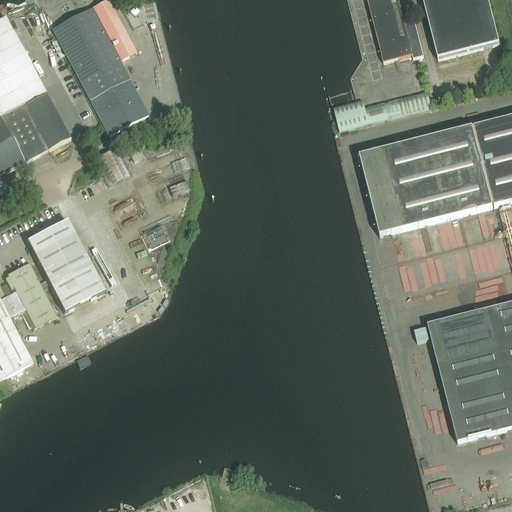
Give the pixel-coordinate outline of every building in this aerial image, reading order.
[(404,26),(397,0),(366,0),(384,66),(412,59),(413,63),(424,60),(414,23),(404,26)] [(487,0),(421,0),(438,63),(499,47),(487,0)] [(108,3),(92,11),(120,65),(137,56),(108,3)] [(92,11),(52,32),(109,139),(149,118),(120,65),(92,11)] [(6,21),(0,23),(0,179),(70,142),(6,21)] [(389,105),(393,121),(432,111),(428,96),(389,105)] [(334,110),(339,134),(389,122),(385,107),(365,112),(363,103),(334,110)] [(384,155),(362,161),(382,239),(404,233),(492,210),(511,205),(511,122),(486,129),(484,120),(435,133),(437,141),(384,155)] [(144,160),(137,146),(126,151),(134,165),(144,160)] [(95,162),(104,179),(109,189),(130,178),(116,151),(95,162)] [(0,383),(32,367),(8,322),(23,315),(32,332),(59,319),(44,290),(49,287),(64,316),(104,295),(67,224),(27,245),(47,283),(42,286),(31,266),(4,279),(6,282),(5,282),(11,292),(13,296),(0,303),(0,383)] [(511,307),(428,329),(458,446),(511,432),(511,307)]
